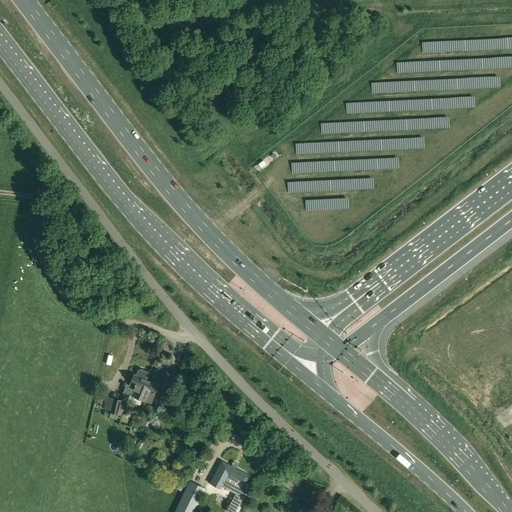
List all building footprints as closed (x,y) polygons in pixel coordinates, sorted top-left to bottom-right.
[(123,392),(139,398),(147,379),(134,374),(130,385),(127,384),(123,392)] [(139,398),(151,404),(156,393),(155,393),(159,384),(147,379),(139,398)] [(123,400),(114,398),(109,418),(117,420),(119,415),(123,416),(126,405),(122,404),(123,400)] [(133,431),(139,433),(141,427),(145,428),(149,418),(140,414),(141,411),(138,410),(132,425),(135,426),(133,431)] [(225,482),(236,487),(240,481),(245,484),(249,476),(223,461),(215,476),(225,482)] [(193,511),(205,489),(190,481),(174,511),(193,511)] [(229,511),(237,511),(242,504),(248,492),(241,488),(235,501),(234,500),(228,511),(229,511)]
